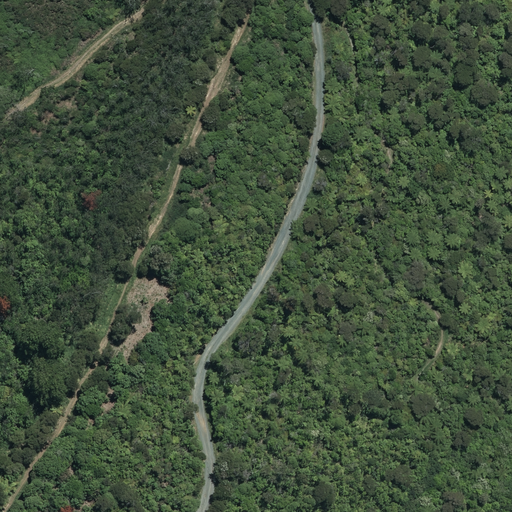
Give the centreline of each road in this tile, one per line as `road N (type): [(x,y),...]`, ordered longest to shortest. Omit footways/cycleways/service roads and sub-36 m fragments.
road 1 (track): [(0,505),(85,370),(155,170),(233,0)]
road 2 (track): [(85,0),(28,90),(83,42),(160,0)]
